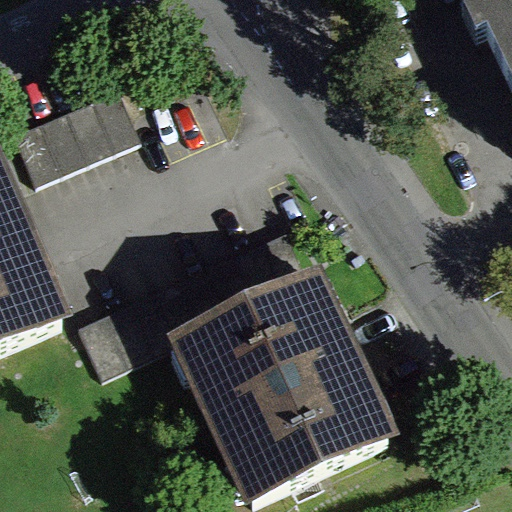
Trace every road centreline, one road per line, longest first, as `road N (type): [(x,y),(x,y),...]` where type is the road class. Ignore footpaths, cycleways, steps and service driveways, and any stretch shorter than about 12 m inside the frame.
road 1 (residential): [(232,0),(511,403)]
road 2 (unknown): [(327,137),(53,242)]
